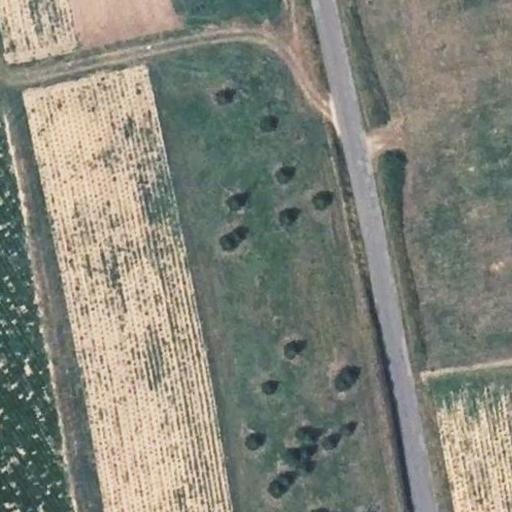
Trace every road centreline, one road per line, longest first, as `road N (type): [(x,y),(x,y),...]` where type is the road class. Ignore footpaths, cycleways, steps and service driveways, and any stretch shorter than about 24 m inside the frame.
road 1 (unclassified): [(318,0),(421,511)]
road 2 (track): [(0,81),(240,31),(271,37),(287,50),(313,94),(342,119)]
